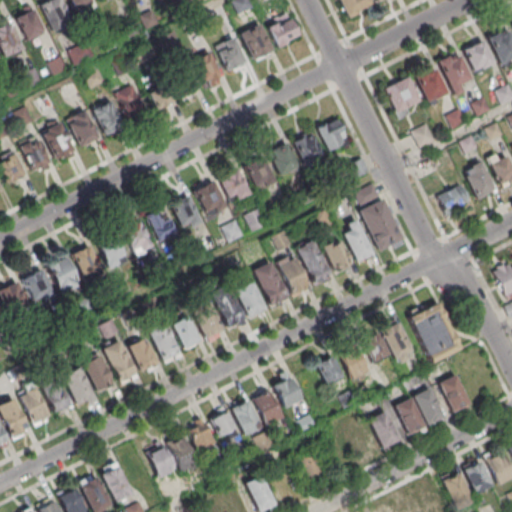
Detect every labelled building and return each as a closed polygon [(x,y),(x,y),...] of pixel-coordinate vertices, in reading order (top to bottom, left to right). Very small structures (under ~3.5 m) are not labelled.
[(38,7),(52,0),(58,0),(70,22),(51,32),(38,7)] [(65,0),(72,12),(89,3),(87,0),(65,0)] [(232,2),(235,0),(247,0),(252,9),(239,15),(232,2)] [(335,0),(345,19),(371,5),(368,0),(335,0)] [(14,20),(31,11),(43,34),(25,43),(14,20)] [(138,17),(151,11),(157,24),(144,30),(138,17)] [(297,34),(284,13),(262,26),(276,47),(297,34)] [(0,56),(0,28),(8,24),(20,49),(1,58),(0,56)] [(250,60),(270,51),(259,27),(239,37),(250,60)] [(511,58),(511,43),(505,28),(485,37),(497,65),(511,58)] [(97,39),(110,32),(116,45),(103,52),(97,39)] [(158,41),(173,33),(180,47),(165,54),(158,41)] [(214,46),(225,71),(243,63),(232,38),(214,46)] [(460,49),(472,74),(492,64),(480,39),(460,49)] [(66,53),(84,44),(91,57),(73,66),(66,53)] [(450,92),(470,83),(455,51),(435,61),(450,92)] [(218,82),(209,52),(191,58),(200,88),(218,82)] [(46,64),(59,58),(66,71),(53,77),(46,64)] [(111,64),(124,58),(130,71),(117,77),(111,64)] [(178,96),(196,87),(185,65),(167,74),(178,96)] [(413,75),(424,104),(445,96),(434,67),(413,75)] [(84,77),(96,70),(103,84),(90,90),(84,77)] [(397,117),(420,102),(402,76),(380,91),(397,117)] [(171,102),(163,82),(145,89),(153,109),(171,102)] [(113,95),(126,120),(143,112),(130,86),(113,95)] [(494,92),(507,86),(511,96),(511,99),(500,105),(494,92)] [(470,104),(483,98),(489,111),(476,118),(470,104)] [(90,108),(101,133),(119,125),(108,100),(90,108)] [(12,115),(25,108),(32,121),(19,128),(12,115)] [(444,116),(457,110),(464,123),(451,130),(444,116)] [(64,119),(77,146),(95,137),(82,111),(64,119)] [(347,141),(335,118),(315,127),(327,150),(347,141)] [(69,152),(59,123),(39,130),(49,159),(69,152)] [(483,130),(496,123),(502,136),(489,143),(483,130)] [(410,133),(425,125),(433,141),(418,149),(410,133)] [(279,174),(287,170),(289,175),(322,160),(311,134),(270,152),(279,174)] [(48,164),(32,135),(16,144),(33,173),(48,164)] [(458,143),(471,136),(477,148),(464,155),(458,143)] [(0,156),(0,161),(1,165),(0,165),(0,188),(1,188),(0,186),(0,184),(19,176),(9,152),(0,156)] [(353,178),(367,170),(360,157),(346,166),(353,178)] [(243,166),(253,189),(272,181),(261,158),(243,166)] [(488,167),(505,158),(511,172),(511,182),(507,185),(506,182),(498,186),(488,167)] [(464,179),(475,202),(486,197),(485,195),(492,191),(479,163),(469,168),(473,175),(464,179)] [(228,203),(247,194),(234,168),(215,177),(228,203)] [(222,207),(210,179),(192,187),(204,216),(222,207)] [(353,195),(360,207),(379,198),(373,185),(353,195)] [(436,198),(459,187),(467,203),(449,211),(451,214),(444,217),(436,198)] [(181,230),(198,221),(184,195),(167,204),(181,230)] [(357,213),(376,253),(400,242),(380,201),(357,213)] [(173,233),(161,207),(144,215),(155,241),(173,233)] [(314,216),(321,231),(332,225),(324,211),(314,216)] [(130,256),(148,250),(137,217),(119,222),(130,256)] [(354,221),(371,256),(354,265),(340,236),(348,232),(344,226),(354,221)] [(270,238),(277,252),(290,246),(283,232),(270,238)] [(94,244),(106,268),(124,259),(112,235),(94,244)] [(319,249),(332,276),(342,271),(340,268),(348,264),(336,241),(319,249)] [(311,243),(328,277),(311,286),(294,252),(311,243)] [(94,272),(89,246),(71,250),(77,275),(94,272)] [(43,264),(58,293),(77,284),(63,255),(43,264)] [(273,265),(289,297),(302,291),(300,288),(305,285),(293,260),(286,263),(284,260),(273,265)] [(503,299),(511,294),(511,273),(507,262),(490,269),(503,299)] [(268,265),(285,299),(268,308),(250,273),(268,265)] [(33,306),(52,296),(38,269),(19,278),(33,306)] [(0,307),(20,308),(20,285),(0,284),(0,307)] [(250,285),(263,312),(246,320),(233,294),(250,285)] [(224,288),(241,322),(224,331),(207,296),(224,288)] [(140,305),(146,318),(160,311),(154,299),(140,305)] [(203,299),(220,333),(203,342),(186,307),(203,299)] [(405,315),(427,363),(458,349),(436,301),(405,315)] [(508,317),(511,314),(511,301),(503,307),(508,317)] [(121,316),(127,327),(138,322),(132,310),(121,316)] [(170,327),(182,351),(184,351),(191,348),(192,346),(197,343),(185,319),(170,327)] [(97,327),(104,340),(118,333),(111,320),(97,327)] [(358,338),(369,362),(389,353),(392,360),(410,353),(395,321),(358,338)] [(162,324),(179,358),(162,367),(145,333),(162,324)] [(125,349),(138,375),(155,366),(145,345),(142,347),(139,342),(125,349)] [(118,343),(135,377),(118,386),(101,351),(118,343)] [(348,380),(365,373),(354,348),(338,356),(348,380)] [(313,364),(324,386),(341,377),(330,355),(313,364)] [(81,367),(94,393),(112,384),(98,358),(96,359),(94,356),(87,359),(89,362),(81,367)] [(23,365),(29,377),(16,383),(10,371),(23,365)] [(77,369),(94,403),(86,407),(84,402),(74,407),(60,378),(77,369)] [(53,372),(70,407),(53,415),(36,381),(53,372)] [(449,413),(466,405),(452,374),(435,382),(449,413)] [(281,408),(298,399),(287,376),(269,385),(281,408)] [(29,382),(46,417),(31,425),(18,399),(24,396),(20,387),(29,382)] [(391,404),(405,435),(423,427),(422,426),(440,418),(427,388),(391,404)] [(279,414),(263,390),(248,399),(265,424),(279,414)] [(258,425),(243,399),(227,408),(241,434),(258,425)] [(0,406),(12,400),(29,435),(12,443),(0,419),(0,406)] [(218,441),(234,434),(224,410),(208,416),(218,441)] [(365,419),(379,448),(396,440),(382,411),(365,419)] [(195,452),(212,444),(199,418),(182,426),(195,452)] [(346,429),(361,458),(378,449),(362,420),(346,429)] [(0,449),(1,451),(8,447),(0,431),(0,449)] [(165,444),(178,470),(194,462),(182,436),(165,444)] [(173,472),(161,444),(143,451),(155,479),(173,472)] [(296,454),(307,482),(324,475),(313,448),(296,454)] [(483,460),(496,484),(511,475),(499,452),(483,460)] [(471,493),(488,486),(478,460),(461,467),(471,493)] [(111,502),(129,494),(114,462),(96,470),(111,502)] [(94,511),(109,505),(93,474),(75,483),(89,511),(94,511)] [(254,511),(255,511),(272,505),(260,475),(243,482),(254,511)] [(453,511),(440,484),(456,476),(471,505),(456,511),(453,511)] [(430,511),(445,503),(433,483),(418,492),(430,511)] [(244,511),(234,487),(217,495),(224,511),(244,511)] [(55,495),(62,511),(83,511),(73,488),(55,495)] [(400,511),(421,511),(412,494),(396,502),(400,511)] [(57,511),(49,497),(32,506),(35,511),(57,511)]
